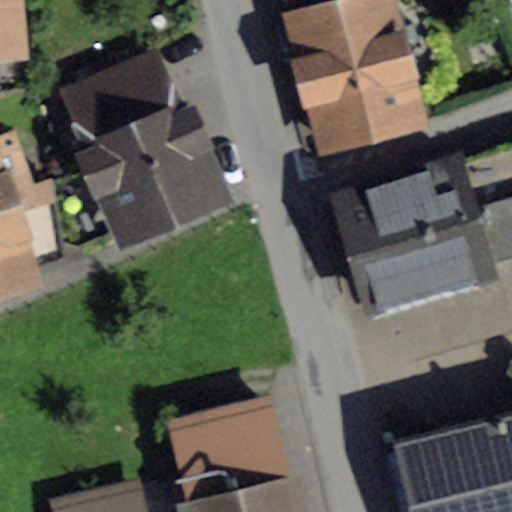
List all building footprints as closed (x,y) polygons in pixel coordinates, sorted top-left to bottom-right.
[(0,0),(0,45),(21,44),(16,0),(0,0)] [(297,0),(301,14),(354,0),(297,0)] [(425,57),(410,0),(354,0),(301,14),(322,95),(309,98),(320,140),(407,117),(419,114),(404,63),(425,57)] [(72,91),(95,145),(84,150),(112,217),(123,213),(128,224),(209,190),(203,175),(215,170),(190,111),(178,116),(153,57),(72,91)] [(0,278),(12,274),(10,268),(14,266),(59,243),(49,181),(26,189),(11,142),(0,145),(0,278)] [(511,145),(457,163),(488,259),(511,252),(511,145)] [(490,266),(488,259),(457,163),(342,199),(375,303),(490,266)] [(416,511),(511,511),(511,360),(511,361),(508,372),(511,375),(511,414),(399,443),(416,511)] [(289,511),(264,406),(176,427),(196,511),(289,511)] [(60,502),(62,511),(137,511),(131,485),(60,502)]
